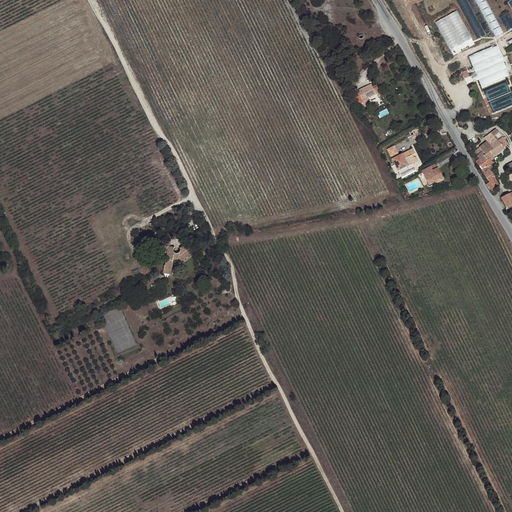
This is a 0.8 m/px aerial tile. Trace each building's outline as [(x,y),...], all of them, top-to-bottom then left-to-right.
[(485,34),(468,0),(458,0),(477,38),(485,34)] [(458,10),(436,21),(450,49),(472,38),(458,10)] [(511,15),(510,12),(502,17),(508,29),(511,27),(511,15)] [(499,62),(475,72),(482,87),(505,77),(499,62)] [(358,88),(353,79),(348,84),(352,91),(358,88)] [(511,94),(508,81),(484,90),(492,113),(511,105),(511,94)] [(377,94),(372,84),(356,92),(358,99),(360,97),(362,101),(377,94)] [(381,100),(379,95),(369,100),(371,105),(381,100)] [(498,132),(496,129),(491,133),(484,138),(486,142),(490,146),(497,141),(494,137),(498,132)] [(502,137),(497,141),(500,144),(502,143),(504,145),(507,142),(502,137)] [(500,144),(497,141),(490,146),(486,142),(479,147),(475,150),(479,154),(476,156),(478,159),(483,156),(483,155),(485,153),(490,159),(504,149),(504,148),(505,146),(504,145),(502,143),(500,144)] [(416,153),(413,148),(399,155),(394,145),(387,148),(397,169),(402,166),(403,168),(418,161),(415,157),(414,158),(412,155),(414,154),(416,153)] [(486,185),(490,190),(491,189),(492,188),(498,184),(489,170),(492,167),(490,164),(493,163),(490,159),(485,153),(483,155),(483,156),(478,159),(475,162),(482,170),(484,173),(490,182),(486,185)] [(443,177),(436,164),(422,171),(429,185),(433,183),(433,182),(443,177)] [(505,201),(508,206),(511,204),(511,191),(501,197),(505,201)] [(171,241),(161,240),(158,254),(167,256),(165,265),(164,265),(163,270),(172,272),(174,260),(180,258),(182,261),(189,256),(189,255),(193,252),(189,247),(188,247),(185,244),(180,248),(180,250),(180,251),(180,253),(178,253),(177,253),(175,253),(174,252),(174,250),(174,249),(175,247),(172,247),(173,246),(171,246),(171,241)]
